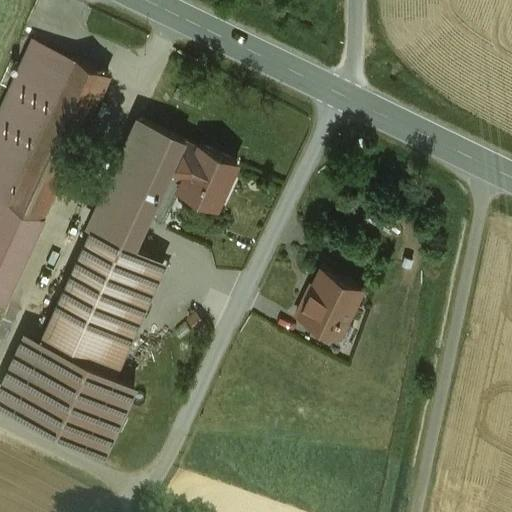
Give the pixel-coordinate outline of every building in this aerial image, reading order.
[(33,40),(0,112),(0,301),(3,303),(108,72),(43,43),(43,44),(33,40)] [(199,146),(138,118),(101,199),(146,220),(170,168),(185,175),(199,146)] [(237,160),(200,143),(199,146),(185,175),(180,187),(217,204),(237,160)] [(170,168),(146,220),(147,220),(148,217),(161,222),(165,221),(180,187),(185,175),(170,168)] [(384,196),(375,210),(398,224),(407,210),(384,196)] [(93,229),(42,339),(98,365),(149,254),(93,229)] [(323,269),(311,294),(307,292),(297,312),(314,321),(317,323),(317,322),(340,333),(362,288),(323,269)] [(98,365),(42,339),(12,405),(104,447),(134,381),(116,372),(116,373),(98,365)]
